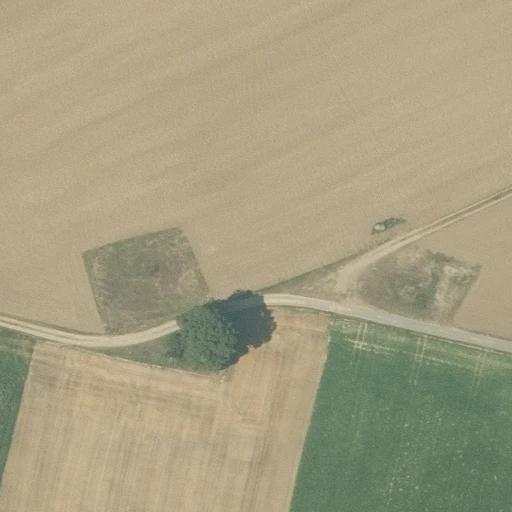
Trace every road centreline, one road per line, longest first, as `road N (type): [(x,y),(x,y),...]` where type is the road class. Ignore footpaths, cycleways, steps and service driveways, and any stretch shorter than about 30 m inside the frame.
road 1 (track): [(511,372),(344,327),(263,315),(146,364)]
road 2 (track): [(511,193),(263,315)]
road 3 (track): [(0,340),(64,361),(146,364)]
